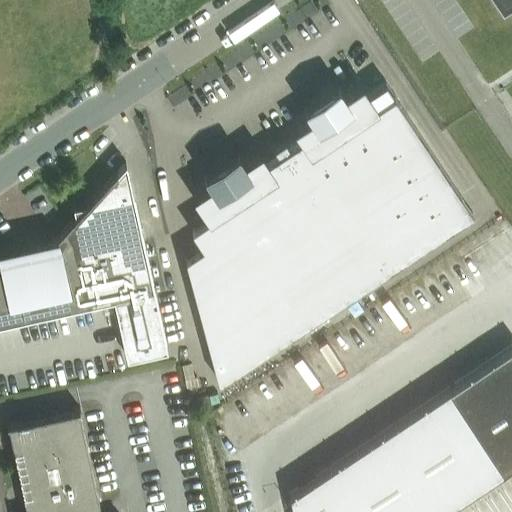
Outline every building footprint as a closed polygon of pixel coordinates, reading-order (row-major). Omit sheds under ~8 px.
[(285,138),(280,141),(372,280),(474,212),(396,94),(386,80),(370,91),(369,90),(344,107),(343,105),(326,116),(327,118),(289,144),(285,138)] [(185,255),(219,382),(372,280),(280,141),(275,145),(279,150),(241,175),(240,174),(223,185),(225,186),(199,203),(208,216),(191,227),(202,244),(185,255)] [(0,321),(114,296),(127,355),(167,347),(154,287),(126,161),(117,171),(117,170),(87,203),(74,206),(76,215),(43,250),(0,259),(0,321)] [(437,511),(505,467),(511,462),(511,344),(290,493),(293,511),(437,511)] [(93,511),(92,506),(99,504),(79,408),(80,407),(79,406),(7,422),(7,423),(8,423),(27,511),(93,511)]
